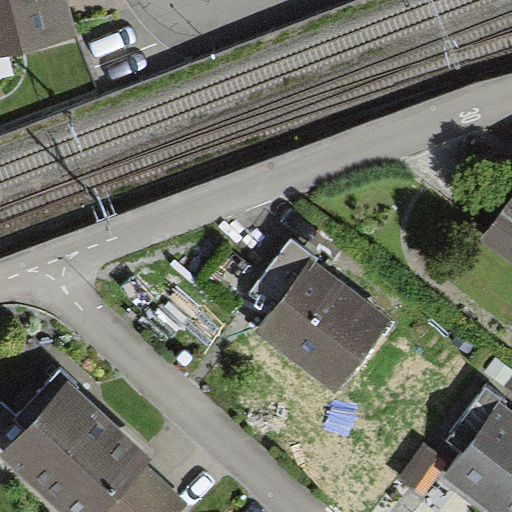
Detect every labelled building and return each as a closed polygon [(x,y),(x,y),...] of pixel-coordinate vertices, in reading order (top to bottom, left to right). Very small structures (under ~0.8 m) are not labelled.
[(0,0),(0,56),(77,37),(67,0),(0,0)] [(511,197),(502,211),(511,218),(511,197)] [(511,218),(502,211),(481,240),(511,263),(511,218)] [(249,293),(273,310),(312,259),(316,261),(318,259),(291,238),(249,293)] [(270,313),(255,332),(334,394),(391,320),(316,261),(312,259),(273,310),(270,313)] [(447,430),(463,442),(472,430),(501,393),(504,396),(507,392),(487,377),(447,430)] [(153,461),(69,381),(0,454),(0,455),(60,511),(106,511),(148,466),(153,461)] [(443,467),(501,511),(511,511),(511,401),(504,396),(501,393),(472,430),(463,442),(443,467)] [(182,511),(190,504),(148,466),(106,511),(182,511)]
